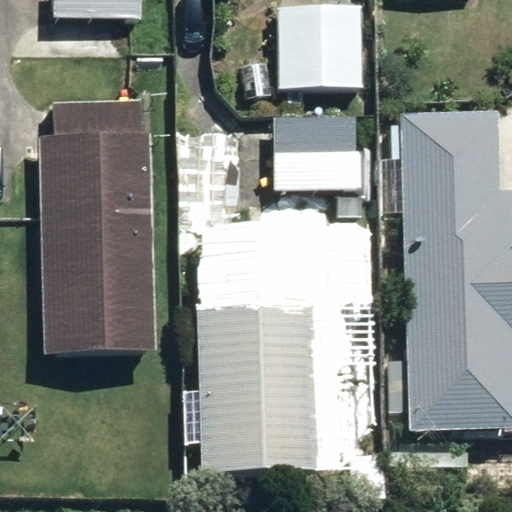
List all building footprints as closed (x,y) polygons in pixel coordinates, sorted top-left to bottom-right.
[(141,0),(51,0),(50,24),(141,27),(141,0)] [(363,15),(276,15),(276,98),(363,98),(363,15)] [(51,143),(38,144),(44,363),(154,360),(149,141),(140,141),(139,106),(50,108),(51,143)] [(497,117),(399,119),(407,441),(511,438),(511,195),(500,195),(497,117)] [(362,124),(269,122),(267,201),(323,203),(360,203),(362,124)] [(323,203),(267,201),(266,267),(322,268),(323,203)] [(243,310),(195,312),(199,482),(338,478),(333,281),(242,284),(243,310)]
